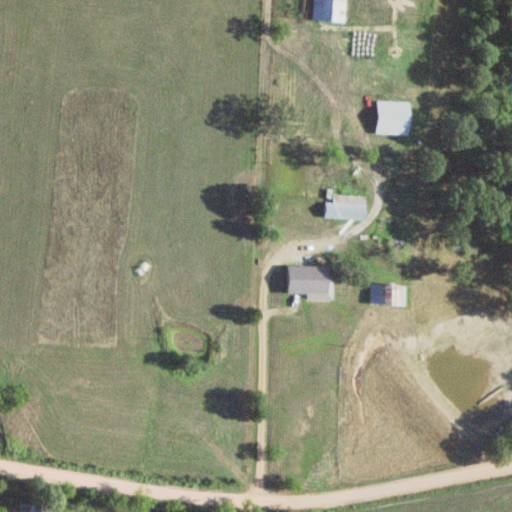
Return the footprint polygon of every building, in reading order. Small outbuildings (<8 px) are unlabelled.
[(345,24),(346,0),(313,0),(313,23),(345,24)] [(411,103),(378,101),(377,134),(410,135),(411,103)] [(367,197),(333,196),(333,203),(325,203),(324,219),(366,220),(367,197)] [(289,267),(289,295),(307,295),(307,300),(332,300),(332,267),(289,267)] [(392,306),(406,306),(406,288),(392,288),(392,306)]
